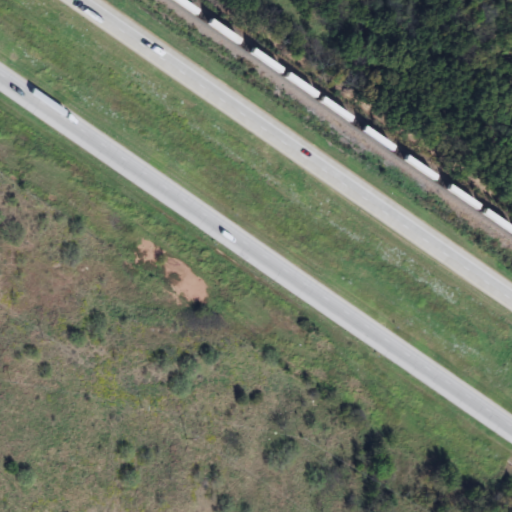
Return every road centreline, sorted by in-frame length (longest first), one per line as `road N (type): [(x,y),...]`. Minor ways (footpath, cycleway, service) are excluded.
road 1 (motorway): [(0,68),(511,422)]
road 2 (motorway): [(511,290),(92,0)]
